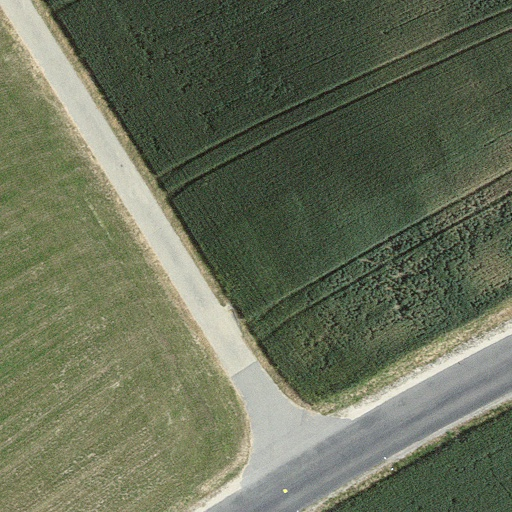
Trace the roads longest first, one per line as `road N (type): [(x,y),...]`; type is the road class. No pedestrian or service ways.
road 1 (track): [(9,0),(308,483)]
road 2 (tertiary): [(511,365),(264,511)]
